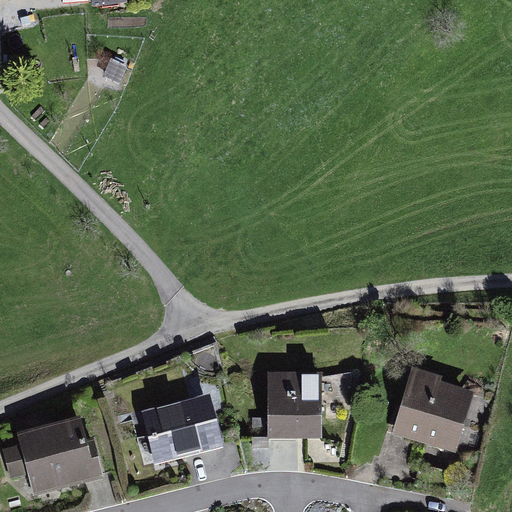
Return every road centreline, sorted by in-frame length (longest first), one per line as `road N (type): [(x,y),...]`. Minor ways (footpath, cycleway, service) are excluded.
road 1 (unclassified): [(0,409),(195,331),(367,296),(511,280)]
road 2 (residential): [(447,511),(310,485),(254,486),(154,511)]
